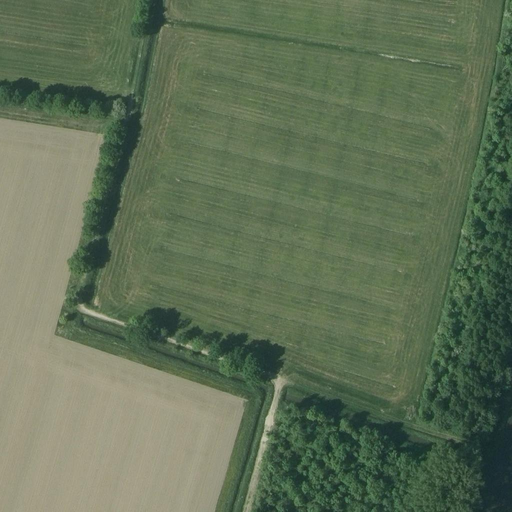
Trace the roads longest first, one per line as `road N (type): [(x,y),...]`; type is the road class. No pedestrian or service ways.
road 1 (track): [(149,0),(81,310),(282,382)]
road 2 (track): [(282,382),(473,450)]
road 3 (track): [(282,382),(250,511)]
